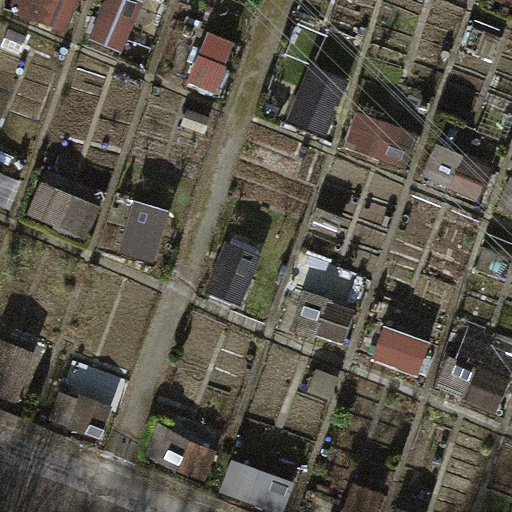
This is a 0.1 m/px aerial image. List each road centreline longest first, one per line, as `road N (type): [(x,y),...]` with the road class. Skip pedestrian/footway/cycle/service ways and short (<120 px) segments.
road 1 (unknown): [(297,0),(215,244),(112,489)]
road 2 (track): [(0,444),(170,511)]
